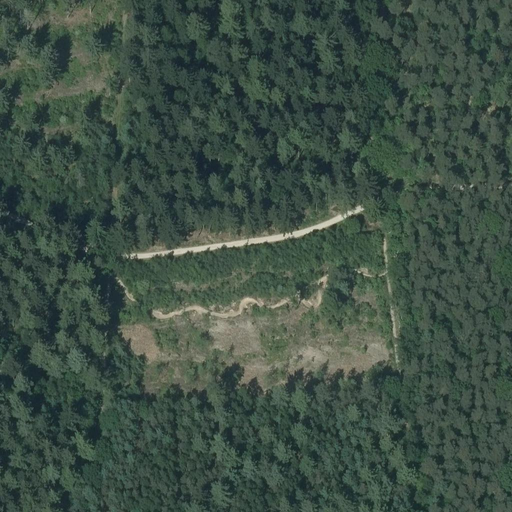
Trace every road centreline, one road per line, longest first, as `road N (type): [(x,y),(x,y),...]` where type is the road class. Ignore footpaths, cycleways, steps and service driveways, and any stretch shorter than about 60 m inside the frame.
road 1 (track): [(0,211),(110,258),(304,233),(375,198),(511,187)]
road 2 (track): [(124,0),(110,258)]
